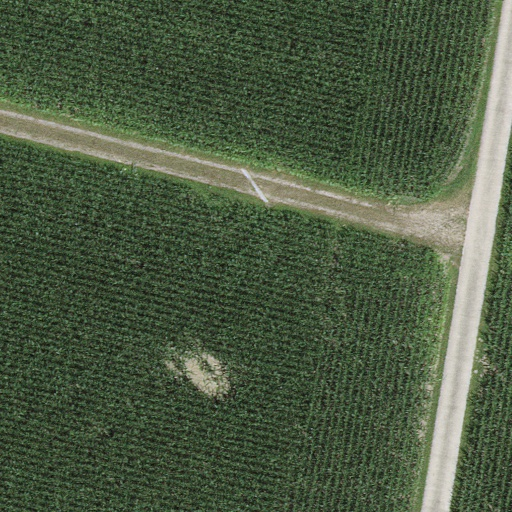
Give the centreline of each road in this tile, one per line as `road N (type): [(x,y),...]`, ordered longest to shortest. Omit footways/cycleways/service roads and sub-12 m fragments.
road 1 (track): [(480,241),(0,120)]
road 2 (track): [(436,511),(511,48)]
